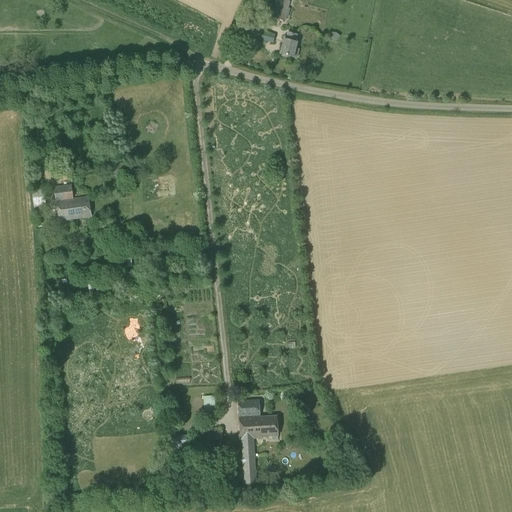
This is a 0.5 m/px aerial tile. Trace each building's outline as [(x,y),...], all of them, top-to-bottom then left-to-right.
[(274,0),(276,1),(272,17),(285,21),(290,1),(289,1),(289,0),(274,0)] [(249,28),(248,36),(259,39),(261,31),(249,28)] [(259,39),(259,40),(273,43),(275,35),(261,31),(259,39)] [(296,48),(297,44),(295,43),(297,35),(287,33),(286,39),(283,39),(279,55),(293,59),(294,56),(297,57),(299,49),(296,48)] [(125,174),(122,164),(110,166),(113,177),(125,174)] [(73,199),(71,185),(54,187),(59,222),(91,217),(88,197),(73,199)] [(34,206),(45,205),(44,189),(32,190),(34,206)] [(89,297),(99,296),(98,284),(88,285),(89,297)] [(156,306),(163,302),(160,295),(152,299),(156,306)] [(260,417),(259,400),(238,402),(244,484),(257,483),(253,439),(260,439),(259,437),(278,436),(276,416),(260,417)] [(222,441),(221,428),(206,430),(194,431),(195,439),(207,438),(207,442),(222,441)] [(170,449),(187,447),(186,437),(169,439),(170,449)]
